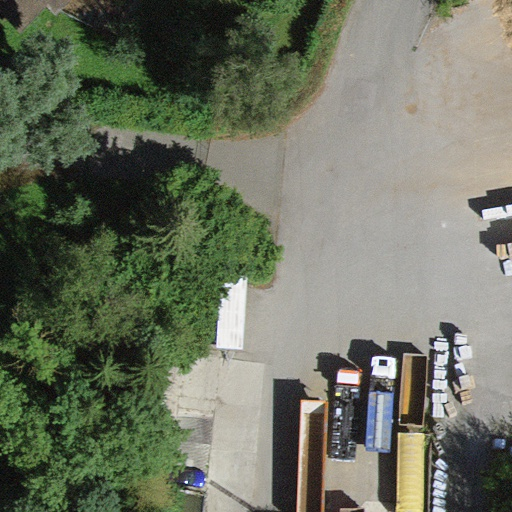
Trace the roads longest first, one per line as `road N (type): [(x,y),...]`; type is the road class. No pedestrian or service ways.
road 1 (unknown): [(266,511),(293,343),(397,0)]
road 2 (unknown): [(419,0),(433,197),(474,511)]
